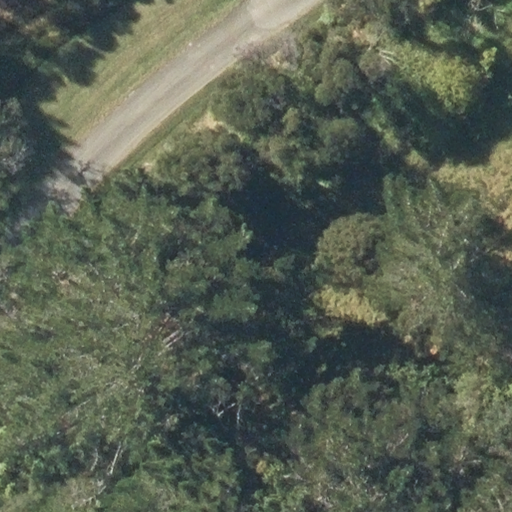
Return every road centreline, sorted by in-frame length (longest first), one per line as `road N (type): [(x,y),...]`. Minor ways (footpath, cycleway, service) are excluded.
road 1 (track): [(152,511),(164,475),(396,176),(380,0)]
road 2 (track): [(307,0),(0,253)]
